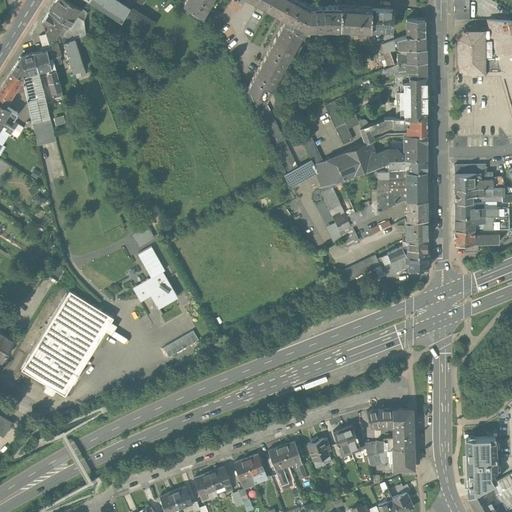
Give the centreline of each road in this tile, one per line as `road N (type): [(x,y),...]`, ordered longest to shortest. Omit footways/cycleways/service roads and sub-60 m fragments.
road 1 (primary): [(445,295),(156,410),(64,457),(0,503)]
road 2 (primary): [(0,505),(163,430),(447,322)]
road 3 (residential): [(104,510),(98,501),(115,489),(376,388),(398,387)]
road 4 (tertiary): [(445,295),(442,0)]
road 5 (secondary): [(449,496),(447,322)]
